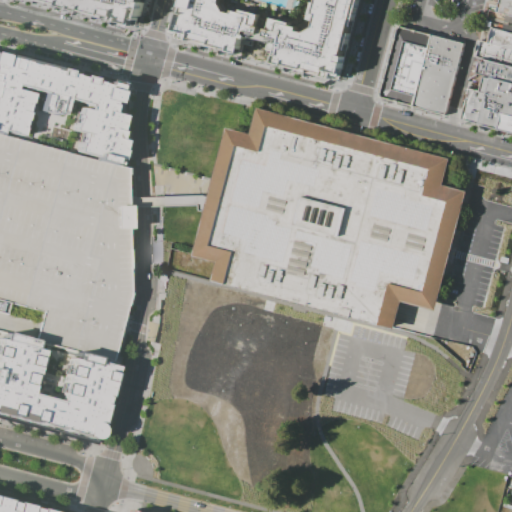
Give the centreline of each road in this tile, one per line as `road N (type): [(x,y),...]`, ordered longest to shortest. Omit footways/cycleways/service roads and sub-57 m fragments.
road 1 (tertiary): [(103,488),(144,297),(137,129),(149,63)]
road 2 (tertiary): [(407,511),(484,384),(511,308)]
road 3 (secondary): [(511,157),(352,116)]
road 4 (residential): [(352,116),(383,0)]
